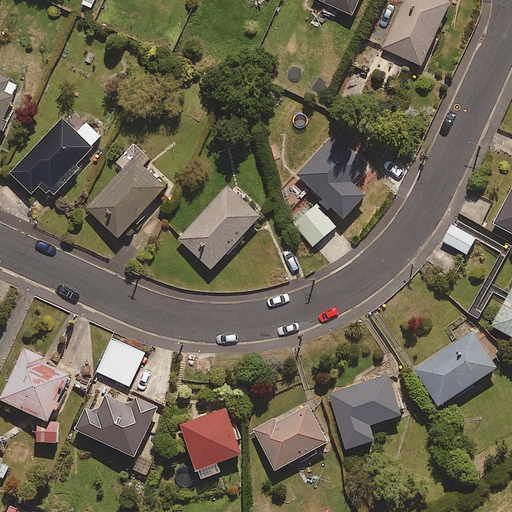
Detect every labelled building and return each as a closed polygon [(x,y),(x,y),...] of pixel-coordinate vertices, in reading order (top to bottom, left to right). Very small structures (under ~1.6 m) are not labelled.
[(359,0),(318,0),(352,15),(359,0)] [(450,3),(443,0),(405,0),(383,49),(422,66),(450,3)] [(0,131),(3,133),(8,122),(2,119),(18,86),(0,77),(0,131)] [(101,138),(71,109),(9,173),(31,194),(39,185),(52,197),(79,169),(75,165),(101,138)] [(367,166),(334,135),(296,175),(344,219),(366,196),(352,183),(367,166)] [(112,164),(121,171),(85,211),(117,240),(165,187),(142,166),(149,158),(131,142),(112,164)] [(260,217),(228,187),(179,240),(211,270),(260,217)] [(511,190),(495,225),(511,233),(511,190)] [(336,226),(315,204),(293,225),(314,247),(336,226)] [(455,223),(444,242),(468,256),(479,238),(455,223)] [(511,289),(492,326),(511,337),(511,289)] [(498,368),(490,357),(495,353),(486,339),(481,343),(473,331),(414,369),(438,407),(498,368)] [(145,353),(111,338),(97,372),(130,387),(145,353)] [(43,362),(45,359),(24,349),(0,401),(36,417),(36,445),(58,444),(58,412),(73,376),(43,362)] [(401,415),(388,376),(329,396),(347,450),(374,441),(369,426),(401,415)] [(129,393),(124,405),(105,397),(97,415),(84,409),(75,430),(134,458),(158,407),(129,393)] [(327,443),(308,405),(256,431),(275,470),(327,443)] [(241,455),(226,409),(180,425),(199,480),(220,473),(217,463),(241,455)] [(0,478),(3,480),(10,466),(0,459),(0,478)]
